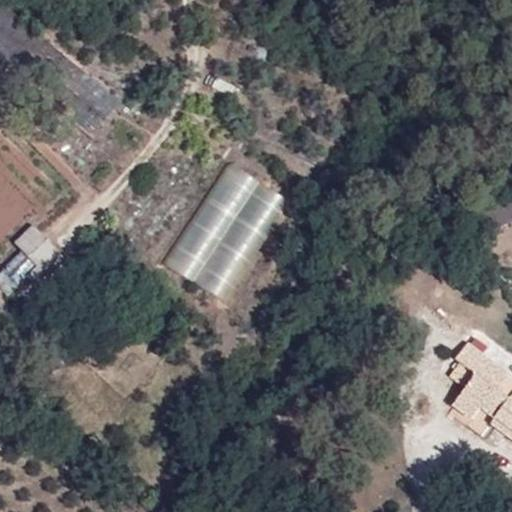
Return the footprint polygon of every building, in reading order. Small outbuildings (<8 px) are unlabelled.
[(156,128),(0,2),(0,61),(126,163),(156,128)] [(0,152),(65,220),(97,190),(0,89),(0,152)] [(153,253),(228,145),(192,120),(116,227),(153,253)] [(191,280),(265,172),(228,145),(153,253),(191,280)] [(32,252),(65,220),(0,152),(0,218),(18,238),(32,252)] [(290,189),(265,172),(191,280),(214,296),(290,189)] [(0,254),(18,238),(0,218),(0,254)] [(38,269),(22,253),(0,274),(0,287),(8,296),(38,269)] [(511,387),(506,382),(511,376),(507,373),(511,365),(511,356),(494,343),(484,357),(468,345),(457,360),(461,364),(452,378),(468,389),(454,406),(472,421),(482,409),(496,419),(509,428),(504,435),(511,440),(511,387)] [(491,426),(504,435),(509,428),(496,419),(491,426)]
